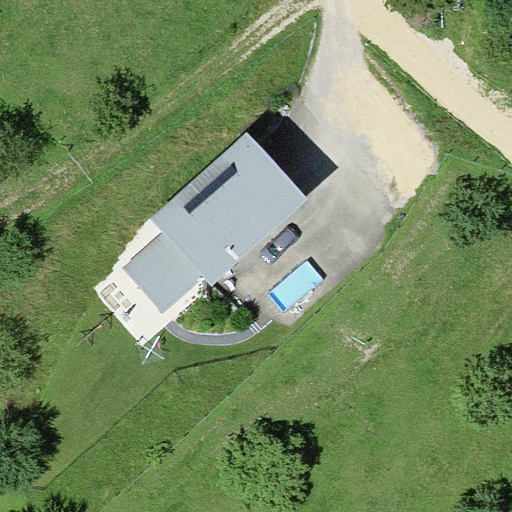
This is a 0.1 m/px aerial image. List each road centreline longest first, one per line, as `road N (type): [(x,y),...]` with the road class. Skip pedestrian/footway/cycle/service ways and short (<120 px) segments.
road 1 (track): [(0,214),(52,191),(296,0)]
road 2 (track): [(340,0),(329,123)]
